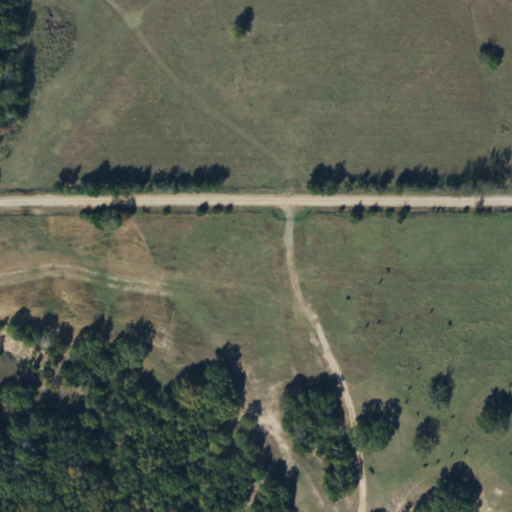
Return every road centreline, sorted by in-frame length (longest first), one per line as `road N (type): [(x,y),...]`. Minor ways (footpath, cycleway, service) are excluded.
road 1 (residential): [(511,204),(0,203)]
road 2 (residential): [(337,511),(303,374),(294,203)]
